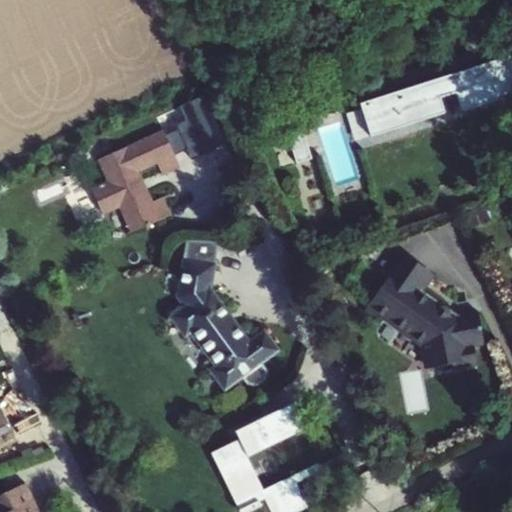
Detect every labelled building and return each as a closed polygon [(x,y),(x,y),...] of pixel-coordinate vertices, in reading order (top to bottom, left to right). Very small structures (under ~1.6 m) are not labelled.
[(487,32),(468,38),(473,53),(492,46),(487,32)] [(468,38),(465,40),(469,54),(473,53),(468,38)] [(459,110),(511,93),(511,60),(510,56),(459,72),(460,75),(425,86),(424,83),(390,93),(391,96),(360,106),(369,135),(432,116),(427,101),(439,98),(454,93),(459,110)] [(459,72),(424,83),(425,86),(460,75),(459,72)] [(390,93),(359,102),(360,106),(391,96),(390,93)] [(182,106),(191,132),(218,123),(210,97),(182,106)] [(427,101),(432,116),(443,112),(439,98),(427,101)] [(299,121),(284,126),(288,140),(304,135),(299,121)] [(131,234),(167,218),(159,200),(150,204),(137,174),(157,166),(161,176),(178,169),(163,134),(99,162),(109,183),(91,191),(103,216),(120,208),(131,234)] [(304,135),(288,140),(295,162),(310,157),(304,135)] [(216,244),(186,242),(177,299),(184,309),(172,319),(185,338),(191,334),(215,367),(210,371),(224,391),(241,379),(248,387),(252,388),(256,387),(263,382),(265,378),(266,374),(260,365),(277,353),(263,334),(249,344),(209,290),(216,244)] [(402,259),(385,284),(411,301),(417,291),(418,292),(428,277),(402,259)] [(385,284),(364,316),(380,327),(384,322),(402,334),(401,336),(424,352),(428,372),(452,368),(456,367),(453,352),(473,348),(482,346),(478,318),(453,322),(440,313),(443,308),(418,292),(417,291),(411,301),(385,284)] [(456,367),(452,368),(453,372),(476,367),(473,348),(453,352),(456,367)] [(241,440),(213,454),(241,511),(247,509),(248,511),(251,511),(262,507),(260,502),(266,500),(271,511),(300,511),(309,508),(297,484),(285,490),(281,483),(264,491),(248,457),(249,458),(306,430),(294,405),(237,433),(241,440)] [(0,445),(14,439),(1,414),(0,414),(0,445)] [(319,465),(281,483),(285,490),(297,484),(322,472),(319,465)] [(37,511),(24,484),(0,496),(0,511),(37,511)]
